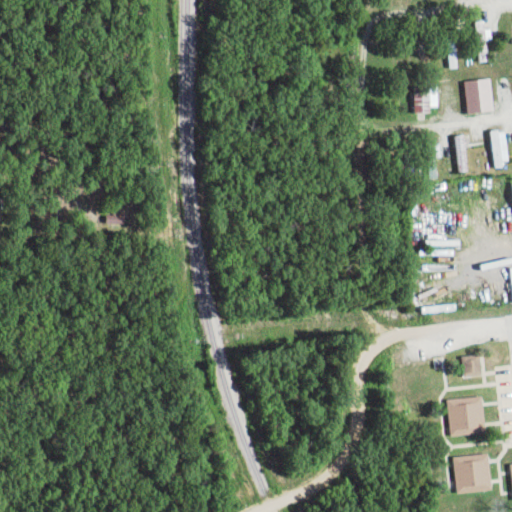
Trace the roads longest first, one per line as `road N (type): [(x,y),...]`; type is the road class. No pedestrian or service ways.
road 1 (residential): [(307,493),(343,466),(359,438),(366,369),(382,345),(411,332),(511,320)]
road 2 (residential): [(396,130),(371,115),(362,67),(367,27),(392,14)]
road 3 (residential): [(511,3),(392,14)]
